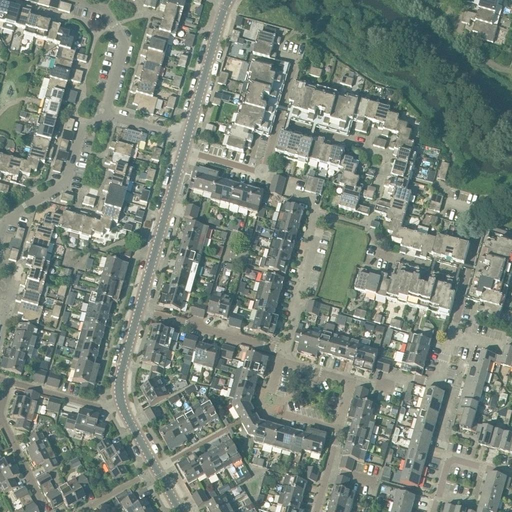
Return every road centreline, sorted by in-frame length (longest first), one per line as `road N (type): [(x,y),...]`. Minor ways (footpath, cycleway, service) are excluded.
road 1 (residential): [(282,352),(315,201),(289,194),(293,179)]
road 2 (residential): [(0,238),(5,220),(70,179),(84,127),(104,117)]
road 3 (tertiary): [(137,311),(183,151)]
road 4 (residential): [(137,311),(282,352)]
road 5 (residential): [(104,117),(124,41),(104,10),(74,0)]
road 6 (residential): [(350,378),(382,385),(398,374),(437,386),(452,334)]
road 7 (tertiary): [(185,138),(228,0)]
road 8 (residential): [(183,151),(262,174),(278,122)]
road 9 (tertiary): [(179,511),(120,403)]
road 10 (residential): [(468,279),(378,252),(367,226)]
road 11 (residential): [(511,475),(451,459),(433,511)]
